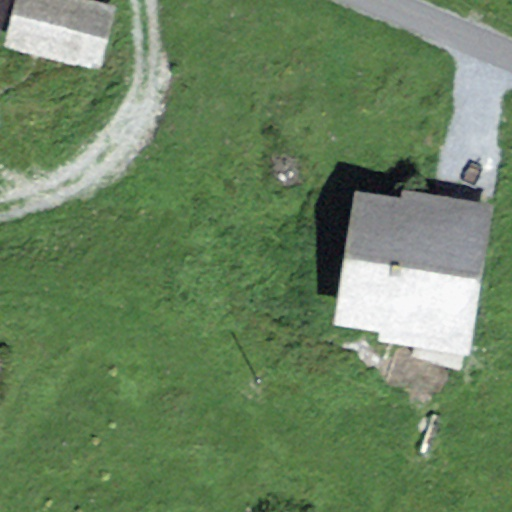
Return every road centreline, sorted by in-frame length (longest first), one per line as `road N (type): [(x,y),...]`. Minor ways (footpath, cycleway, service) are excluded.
road 1 (track): [(0,204),(115,178),(152,108),(145,0)]
road 2 (tertiary): [(328,0),(511,70)]
